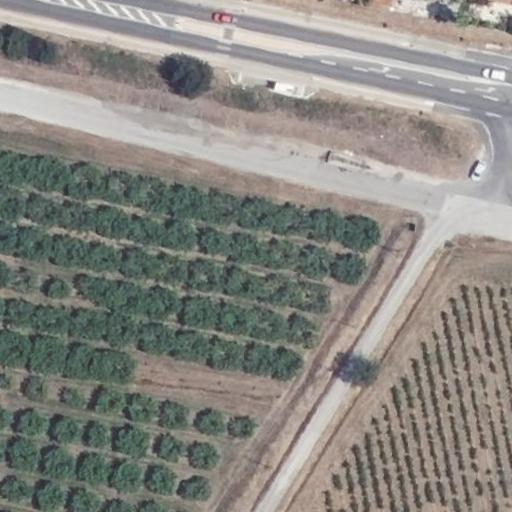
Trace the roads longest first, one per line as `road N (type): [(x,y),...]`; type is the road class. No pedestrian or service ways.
road 1 (secondary): [(1,0),(511,109)]
road 2 (unclassified): [(0,100),(453,204)]
road 3 (secondary): [(511,75),(150,0)]
road 4 (residential): [(453,204),(259,511)]
road 5 (track): [(303,511),(455,264),(511,269)]
